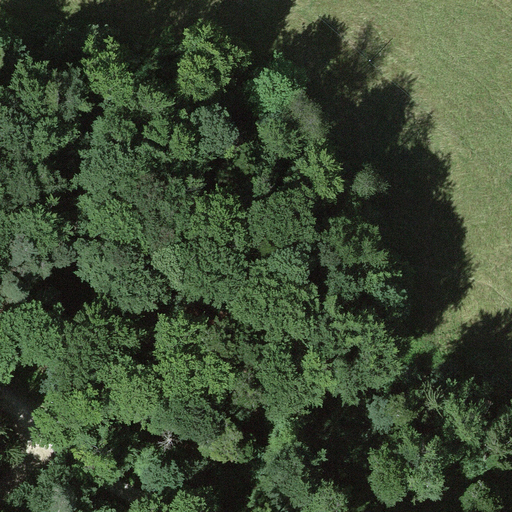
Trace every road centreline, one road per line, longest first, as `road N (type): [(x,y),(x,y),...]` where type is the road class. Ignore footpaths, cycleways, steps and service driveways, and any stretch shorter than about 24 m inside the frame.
road 1 (track): [(33,453),(171,511)]
road 2 (track): [(0,396),(20,414),(33,453),(0,492)]
